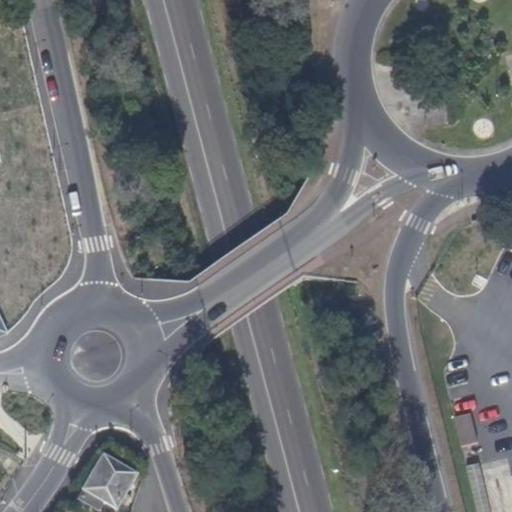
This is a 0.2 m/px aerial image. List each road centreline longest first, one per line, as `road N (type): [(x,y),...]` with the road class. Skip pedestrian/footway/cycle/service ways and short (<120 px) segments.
road 1 (primary): [(172,0),(308,511)]
road 2 (primary): [(437,511),(392,284),(402,247),(459,175)]
road 3 (primary): [(39,0),(100,261),(96,287),(69,316)]
road 4 (secondary): [(330,220),(203,311)]
road 5 (primary): [(128,394),(180,511)]
